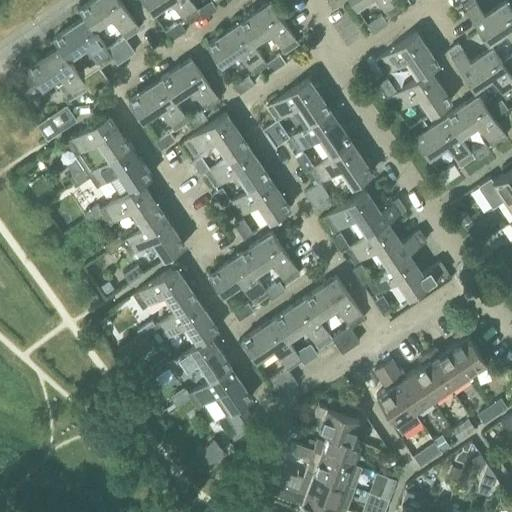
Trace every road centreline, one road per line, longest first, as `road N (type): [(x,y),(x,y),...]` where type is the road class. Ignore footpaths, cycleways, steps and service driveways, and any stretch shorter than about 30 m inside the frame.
road 1 (residential): [(231,331),(199,272),(198,240),(111,93),(190,35)]
road 2 (residential): [(468,274),(330,73)]
road 3 (residential): [(336,259),(241,105)]
road 4 (residential): [(284,421),(384,331)]
road 5 (residential): [(330,73),(437,0)]
road 6 (residential): [(231,331),(336,259)]
